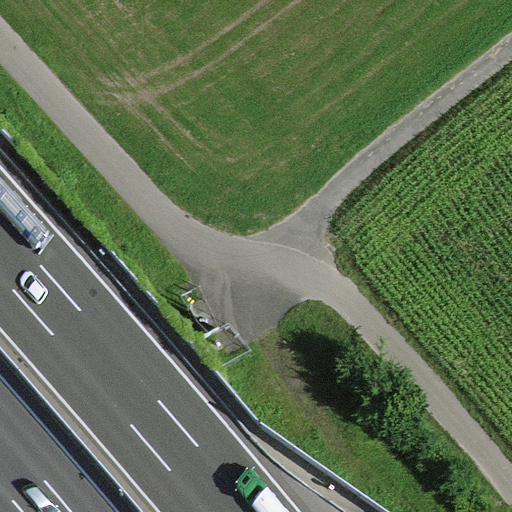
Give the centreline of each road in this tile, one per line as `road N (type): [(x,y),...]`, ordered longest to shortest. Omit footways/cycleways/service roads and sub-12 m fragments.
road 1 (track): [(511,503),(345,294),(293,269),(221,259),(173,225),(0,49)]
road 2 (motorway): [(221,511),(0,249)]
road 3 (track): [(293,269),(336,185),(511,51)]
